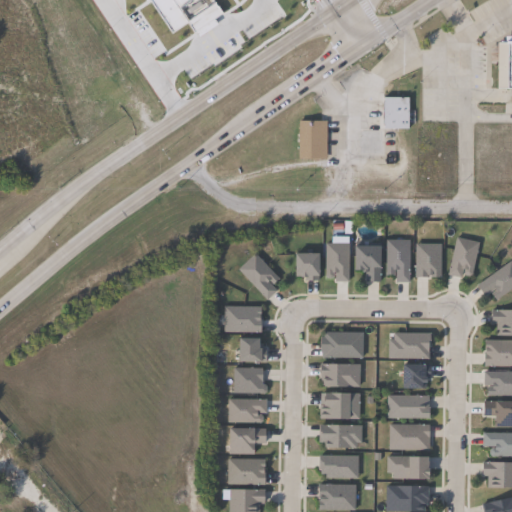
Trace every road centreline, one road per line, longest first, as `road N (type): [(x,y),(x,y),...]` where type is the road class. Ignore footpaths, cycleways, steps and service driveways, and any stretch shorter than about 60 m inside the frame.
road 1 (secondary): [(0,307),(188,156),(418,0)]
road 2 (secondary): [(338,0),(162,120),(0,250)]
road 3 (residential): [(452,511),(451,314),(297,314)]
road 4 (residential): [(297,314),(289,328),(289,511)]
